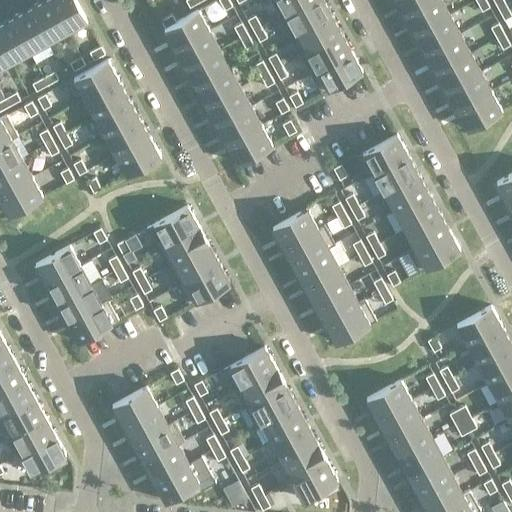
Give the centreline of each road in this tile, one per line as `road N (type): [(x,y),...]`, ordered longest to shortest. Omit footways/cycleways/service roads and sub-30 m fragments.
road 1 (residential): [(363,511),(367,476),(108,0)]
road 2 (residential): [(511,278),(358,0)]
road 3 (residential): [(0,268),(94,441),(84,511)]
